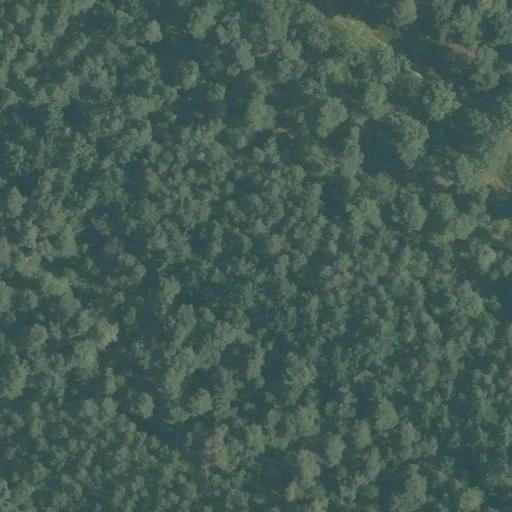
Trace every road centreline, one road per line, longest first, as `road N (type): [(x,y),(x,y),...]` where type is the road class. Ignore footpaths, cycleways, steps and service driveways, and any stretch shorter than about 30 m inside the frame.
road 1 (track): [(312,0),(511,135)]
road 2 (track): [(0,142),(108,0)]
